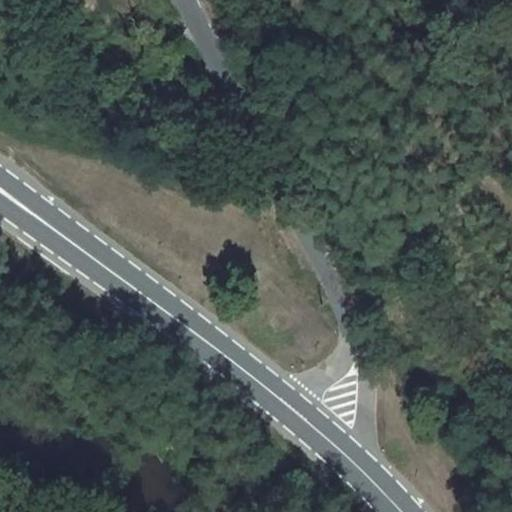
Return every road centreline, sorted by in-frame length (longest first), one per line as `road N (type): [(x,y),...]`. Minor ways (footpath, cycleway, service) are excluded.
road 1 (unclassified): [(345,340),(324,282),(180,0)]
road 2 (primary): [(0,193),(290,396)]
road 3 (track): [(296,0),(415,101),(511,207)]
